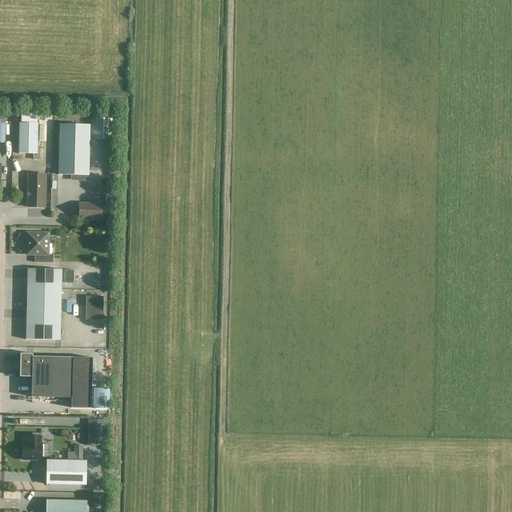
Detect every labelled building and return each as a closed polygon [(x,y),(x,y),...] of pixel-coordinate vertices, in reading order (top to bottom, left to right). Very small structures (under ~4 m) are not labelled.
[(37,124),(19,124),(18,154),(33,154),(33,160),(40,160),(40,149),(37,149),(37,124)] [(89,125),(59,125),(58,175),(75,176),(75,180),(87,180),(87,176),(88,176),(89,125)] [(45,175),(28,174),(27,207),(44,208),(45,175)] [(101,203),(94,203),(93,204),(79,204),(78,219),(101,220),(101,203)] [(48,234),(27,233),(26,255),(36,255),(36,263),(53,263),(53,255),(48,255),(48,234)] [(61,270),(27,269),(25,340),(60,341),(61,270)] [(113,347),(112,370),(121,370),(121,348),(113,347)] [(109,351),(85,350),(85,358),(90,358),(90,368),(108,368),(109,351)] [(72,358),(32,357),(31,397),(71,398),(72,358)] [(111,403),(90,402),(90,418),(110,419),(111,403)] [(41,436),(29,436),(28,444),(22,444),(22,460),(41,460),(41,444),(40,444),(41,436)] [(86,461),(46,460),(45,484),(85,485),(86,461)] [(85,511),(86,501),(46,500),(45,511),(85,511)]
